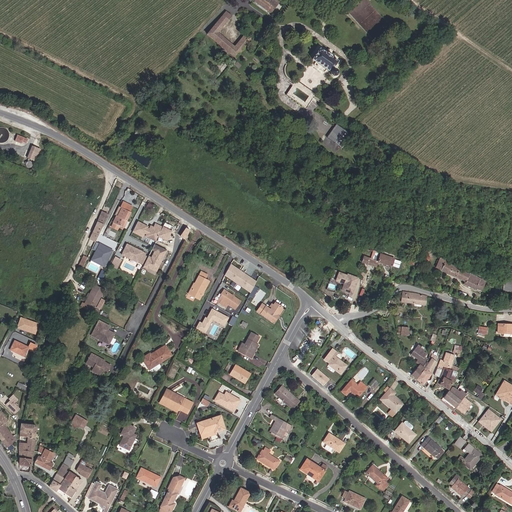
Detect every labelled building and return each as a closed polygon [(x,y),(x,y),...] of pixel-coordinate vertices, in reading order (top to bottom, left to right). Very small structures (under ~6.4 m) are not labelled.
[(255,0),(255,1),(271,13),(280,3),(276,0),(255,0)] [(227,12),(208,34),(235,58),(252,37),(247,32),(234,47),(217,33),(232,17),(227,12)] [(328,72),(328,73),(328,74),(328,75),(329,76),(329,77),(330,77),(332,77),(333,77),(334,76),(335,75),(335,74),(335,73),(335,72),(335,71),(333,70),(331,69),(337,61),(330,56),(331,55),(327,52),(327,53),(319,48),(312,59),(328,71),(328,72)] [(294,82),(289,88),(306,101),(303,104),(306,106),(314,96),(294,82)] [(286,92),(303,104),(306,101),(289,88),(286,92)] [(338,145),(347,131),(336,123),(326,137),(338,145)] [(28,140),(17,136),(14,142),(21,144),(22,143),(26,145),(28,140)] [(40,150),(32,147),(27,159),(35,162),(40,150)] [(118,215),(114,223),(127,228),(130,221),(128,220),(132,211),(131,210),(133,206),(124,201),(122,206),(124,207),(120,216),(118,215)] [(103,209),(92,229),(95,231),(97,227),(99,228),(107,212),(103,209)] [(150,226),(139,221),(134,230),(144,236),(146,232),(148,233),(147,235),(157,240),(160,235),(164,227),(157,223),(155,227),(152,225),(151,228),(149,227),(150,226)] [(168,240),(173,231),(164,227),(160,235),(168,240)] [(115,239),(117,233),(108,229),(105,235),(115,239)] [(125,251),(139,258),(144,247),(131,240),(125,251)] [(106,267),(114,249),(99,242),(91,260),(106,267)] [(167,250),(155,244),(154,247),(153,249),(156,250),(153,258),(149,256),(146,262),(150,264),(149,267),(157,271),(162,262),(160,261),(161,258),(163,259),(167,250)] [(147,249),(144,247),(139,258),(145,261),(149,254),(146,253),(148,251),(146,250),(147,249)] [(115,260),(121,263),(126,255),(120,251),(115,260)] [(376,268),(378,262),(380,256),(373,251),(370,260),(363,257),(361,263),(376,268)] [(461,280),(464,273),(445,264),(449,257),(444,254),(439,260),(437,267),(461,280)] [(402,263),(380,256),(378,262),(400,271),(402,263)] [(75,270),(78,271),(85,259),(81,258),(75,270)] [(230,264),(223,276),(252,291),(258,279),(230,264)] [(205,281),(209,275),(202,271),(189,294),(199,300),(208,282),(205,281)] [(337,281),(340,273),(334,271),(331,282),(343,286),(344,283),(337,281)] [(88,276),(81,273),(77,281),(84,284),(88,276)] [(354,293),(359,277),(349,274),(348,276),(340,273),(337,281),(344,283),(344,281),(346,282),(344,290),(354,293)] [(464,273),(461,280),(465,282),(464,285),(479,293),(484,284),(464,273)] [(83,305),(82,308),(97,316),(99,317),(100,314),(95,311),(105,293),(96,288),(86,306),(83,305)] [(425,306),(426,297),(426,296),(416,294),(403,292),(401,293),(401,302),(425,306)] [(240,302),(226,293),(221,301),(219,305),(226,310),(228,306),(235,311),(240,302)] [(277,311),(273,309),(276,303),(270,299),(265,307),(256,302),(252,309),(272,321),(277,311)] [(224,311),(217,307),(214,310),(222,315),(224,311)] [(17,328),(36,333),(39,322),(20,317),(17,328)] [(109,327),(99,321),(91,336),(109,345),(113,336),(109,334),(110,332),(107,331),(109,327)] [(511,322),(497,323),(496,332),(511,331),(511,322)] [(400,332),(399,332),(399,335),(407,336),(408,331),(408,328),(400,327),(400,332)] [(244,345),(242,344),(240,348),(245,350),(243,354),(251,359),(255,351),(251,349),(254,344),(255,345),(259,338),(250,334),(244,345)] [(411,354),(418,359),(422,354),(425,356),(427,353),(424,350),(425,348),(419,344),(415,351),(414,350),(411,354)] [(142,359),(149,370),(158,364),(171,356),(165,346),(151,355),(150,354),(142,359)] [(23,362),(27,354),(13,347),(9,355),(23,362)] [(332,361),(330,364),(331,365),(330,366),(342,375),(347,368),(334,358),(338,353),(333,349),(326,357),(332,361)] [(423,366),(425,368),(431,373),(438,358),(436,357),(437,354),(434,352),(428,358),(423,366)] [(416,361),(420,364),(423,366),(428,358),(425,356),(422,354),(418,359),(416,361)] [(437,369),(443,371),(444,368),(449,370),(451,365),(453,359),(454,356),(446,354),(444,361),(441,360),(437,369)] [(91,355),(86,364),(94,368),(92,372),(101,376),(104,370),(108,372),(111,367),(111,366),(104,363),(101,361),(102,360),(91,355)] [(158,364),(149,370),(151,372),(155,373),(159,368),(160,367),(158,364)] [(412,375),(416,379),(425,368),(423,366),(420,364),(414,371),(412,375)] [(458,368),(451,365),(449,370),(444,368),(443,371),(440,378),(436,384),(439,386),(440,385),(447,390),(451,385),(454,377),(451,376),(452,370),(457,372),(458,368)] [(250,376),(233,366),(227,376),(243,386),(250,376)] [(431,373),(425,368),(416,379),(419,381),(423,384),(431,373)] [(330,379),(318,369),(312,375),(325,386),(330,379)] [(36,375),(32,387),(39,390),(44,379),(36,375)] [(16,385),(26,390),(26,385),(17,381),(16,385)] [(511,385),(503,381),(500,385),(502,386),(499,391),(500,395),(504,398),(504,399),(511,403),(511,385)] [(346,396),(350,391),(359,398),(367,388),(361,383),(357,387),(351,382),(342,393),(346,396)] [(495,394),(499,396),(499,397),(503,400),(504,399),(504,398),(500,395),(499,391),(502,386),(500,385),(495,394)] [(392,408),(397,412),(403,404),(394,397),(392,395),(396,391),(392,387),(382,399),(392,408)] [(188,412),(192,402),(186,399),(185,402),(180,400),(181,398),(171,393),(172,391),(166,388),(159,400),(177,409),(178,407),(188,412)] [(444,397),(456,409),(461,403),(464,399),(464,398),(466,396),(460,392),(457,396),(454,393),(456,390),(453,388),(448,394),(447,393),(444,397)] [(225,391),(224,393),(218,390),(213,401),(235,411),(241,398),(225,391)] [(280,394),(277,392),(274,395),(292,410),(299,402),(283,390),(280,394)] [(464,398),(464,399),(469,402),(470,403),(475,397),(469,393),(466,396),(464,398)] [(208,405),(210,401),(203,397),(200,402),(208,405)] [(7,405),(15,414),(20,408),(15,403),(12,400),(7,405)] [(461,403),(456,409),(464,414),(472,404),(470,403),(469,402),(465,407),(461,403)] [(393,416),(397,412),(392,408),(389,412),(393,416)] [(498,418),(487,410),(480,420),(491,428),(498,418)] [(287,425),(288,424),(272,415),(269,419),(274,422),(276,422),(270,433),(279,437),(283,432),(285,428),(289,430),(291,427),(287,425)] [(73,424),(83,430),(87,422),(77,416),(73,424)] [(216,417),(195,424),(198,436),(220,429),(216,417)] [(500,419),(498,418),(491,428),(480,420),(479,421),(491,431),(500,419)] [(128,436),(131,432),(133,426),(124,422),(119,432),(122,434),(118,443),(127,448),(132,438),(128,436)] [(403,423),(396,431),(409,443),(416,434),(403,423)] [(6,436),(2,439),(7,445),(15,439),(4,424),(0,427),(6,436)] [(21,424),(20,436),(27,437),(27,451),(34,452),(36,426),(21,424)] [(279,437),(270,433),(269,435),(276,438),(275,441),(277,442),(279,443),(281,440),(279,439),(279,437)] [(322,443),(325,445),(330,448),(337,452),(342,444),(327,435),(322,443)] [(19,447),(19,463),(30,465),(34,452),(27,451),(27,437),(20,436),(19,447)] [(436,458),(442,450),(429,437),(422,445),(436,458)] [(461,448),(466,441),(463,439),(458,445),(461,448)] [(474,448),(469,443),(466,447),(471,452),(465,459),(462,456),(458,460),(471,470),(483,455),(474,448)] [(39,454),(35,461),(49,470),(54,463),(51,461),(55,454),(42,446),(41,445),(39,451),(44,454),(42,458),(40,457),(41,456),(39,454)] [(278,461),(267,454),(270,450),(265,447),(262,451),(261,450),(255,459),(272,470),(278,461)] [(442,450),(436,458),(439,460),(445,453),(442,450)] [(64,463),(68,465),(69,466),(73,460),(74,454),(72,453),(70,452),(69,453),(64,463)] [(83,477),(87,470),(84,468),(86,463),(82,461),(79,465),(75,472),(80,475),(80,476),(83,477)] [(324,471),(321,469),(306,461),(300,471),(319,482),(325,471),(324,471)] [(68,465),(64,463),(58,472),(64,476),(68,470),(66,468),(68,465)] [(135,478),(155,487),(160,476),(140,467),(135,478)] [(386,492),(390,487),(386,484),(388,481),(373,469),(368,476),(378,484),(377,485),(386,492)] [(75,475),(68,470),(64,476),(65,477),(71,481),(75,475)] [(87,470),(83,477),(87,479),(91,472),(87,470)] [(58,472),(53,479),(60,484),(65,477),(64,476),(58,472)] [(160,506),(166,509),(170,511),(174,503),(172,501),(183,477),(178,474),(171,476),(171,477),(166,488),(168,489),(160,506)] [(75,475),(71,481),(69,485),(75,489),(82,480),(75,475)] [(70,496),(75,489),(69,485),(71,481),(65,477),(60,484),(58,487),(70,496)] [(58,487),(60,484),(53,479),(52,480),(49,485),(56,490),(58,487)] [(467,498),(472,491),(458,479),(456,482),(452,479),(448,483),(452,486),(450,488),(461,497),(463,495),(467,498)] [(93,486),(86,499),(100,506),(99,508),(104,511),(116,488),(109,485),(105,493),(96,489),(97,488),(99,488),(101,484),(95,481),(93,486)] [(82,496),(86,499),(93,486),(88,484),(82,496)] [(493,494),(493,495),(508,504),(511,497),(511,495),(498,487),(493,494)] [(229,507),(235,510),(236,508),(240,511),(249,493),(240,489),(234,501),(232,500),(229,507)] [(346,500),(344,504),(357,510),(362,498),(346,491),(342,499),(346,500)] [(404,511),(411,504),(403,498),(393,511),(404,511)]
